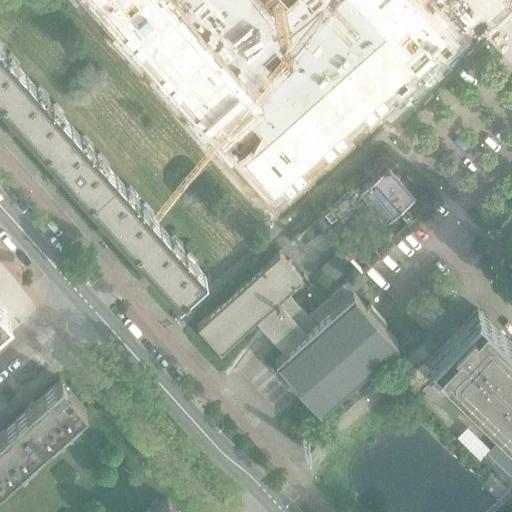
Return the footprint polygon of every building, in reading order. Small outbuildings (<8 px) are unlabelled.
[(107,0),(280,192),(452,38),(423,5),(417,0),(107,0)] [(0,99),(26,76),(7,54),(0,46),(0,99)] [(70,125),(52,104),(26,76),(0,99),(0,101),(43,150),(70,125)] [(115,175),(96,154),(70,125),(43,150),(88,199),(115,175)] [(412,194),(385,164),(356,189),(352,185),(328,206),(340,219),(366,195),(387,217),(412,194)] [(160,224),(141,204),(115,175),(88,199),(132,249),(160,224)] [(205,275),(185,253),(160,224),(132,249),(178,300),(182,295),(183,296),(187,292),(205,275)] [(396,339),(381,323),(384,321),(385,320),(369,302),(368,303),(368,304),(366,306),(353,291),(364,281),(356,272),(343,283),(307,314),(285,290),(301,276),(278,250),(196,324),(219,349),(257,316),(286,348),(274,359),(318,409),(396,339)] [(0,299),(0,324),(12,314),(0,299)] [(511,342),(476,308),(429,357),(505,431),(511,437),(511,342)] [(40,448),(85,407),(59,379),(14,419),(40,448)] [(0,480),(1,482),(40,448),(14,419),(0,431),(0,480)] [(511,489),(511,490),(511,437),(505,431),(479,458),(493,472),(511,489)] [(178,511),(167,498),(149,511),(178,511)]
